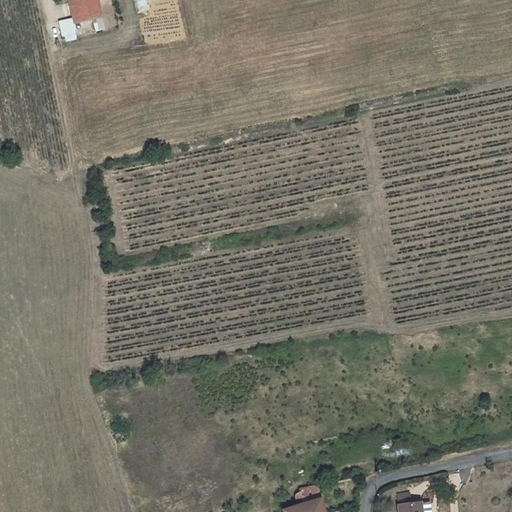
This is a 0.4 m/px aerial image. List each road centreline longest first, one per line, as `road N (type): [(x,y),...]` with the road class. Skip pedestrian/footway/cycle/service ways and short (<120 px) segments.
road 1 (track): [(0,144),(58,178),(75,177),(41,0)]
road 2 (residential): [(364,511),(377,482),(511,453)]
